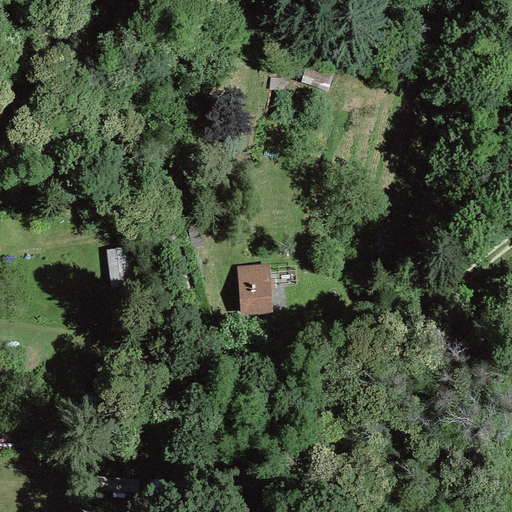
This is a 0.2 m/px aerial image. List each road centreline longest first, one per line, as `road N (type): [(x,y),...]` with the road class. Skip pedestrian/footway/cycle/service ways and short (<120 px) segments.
road 1 (track): [(126,129),(181,265),(201,352),(214,362),(233,365),(414,309),(511,238)]
road 2 (track): [(0,189),(90,155),(126,129)]
